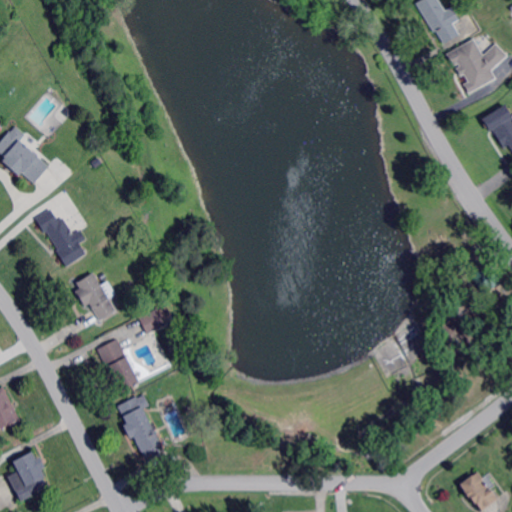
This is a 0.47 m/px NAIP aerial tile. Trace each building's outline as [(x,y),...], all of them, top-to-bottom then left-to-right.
[(439,0),(446,12),(452,8),(459,19),(460,20),(453,24),(460,34),(446,43),(444,44),(440,36),(436,30),(434,32),(417,3),(421,0),(439,0)] [(485,54),(495,45),(498,43),(510,55),(494,70),(498,78),(472,93),(471,94),(465,84),(469,81),(465,74),(462,76),(460,72),(459,70),(458,68),(461,66),(459,64),(455,66),(448,54),(471,41),(474,39),(475,39),(476,38),(485,54)] [(511,114),(511,148),(510,145),(505,148),(495,131),(494,129),(494,128),(491,130),(484,118),(506,105),(511,114)] [(37,182),(36,183),(23,171),(20,175),(13,168),(11,166),(4,160),(7,157),(0,150),(0,143),(17,125),(27,134),(22,140),(51,166),(49,168),(37,182)] [(59,220),(64,217),(68,223),(75,234),(82,229),(88,239),(81,243),(88,254),(68,266),(58,251),(58,250),(60,249),(58,247),(48,231),(46,232),(38,218),(37,218),(52,208),(59,220)] [(101,285),(108,281),(116,294),(109,298),(116,310),(100,321),(99,319),(93,310),(90,304),(86,306),(81,300),(80,298),(76,291),(80,288),(77,283),(93,272),(101,285)] [(148,333),(141,320),(143,319),(159,311),(163,319),(166,325),(149,333),(148,333)] [(128,356),(131,355),(137,366),(137,367),(137,368),(135,369),(141,381),(124,390),(118,378),(116,380),(109,367),(107,364),(106,364),(98,349),(111,342),(119,338),(125,350),(128,356)] [(22,424),(13,429),(10,424),(0,428),(0,388),(4,387),(14,407),(15,409),(18,416),(22,424)] [(149,400),(152,405),(145,409),(164,447),(162,448),(161,448),(147,456),(145,456),(135,436),(132,438),(125,424),(128,423),(119,405),(138,396),(139,397),(146,394),(149,400)] [(38,459),(42,457),(45,464),(46,465),(47,467),(43,469),(46,476),(44,477),(50,488),(22,501),(22,500),(17,490),(18,489),(19,489),(27,485),(20,471),(18,466),(15,461),(34,451),(38,459)] [(483,478),(490,488),(497,498),(498,499),(482,511),(481,511),(471,498),(469,499),(467,496),(466,495),(463,491),(464,490),(459,484),(472,475),(472,476),(478,471),(483,478)]
